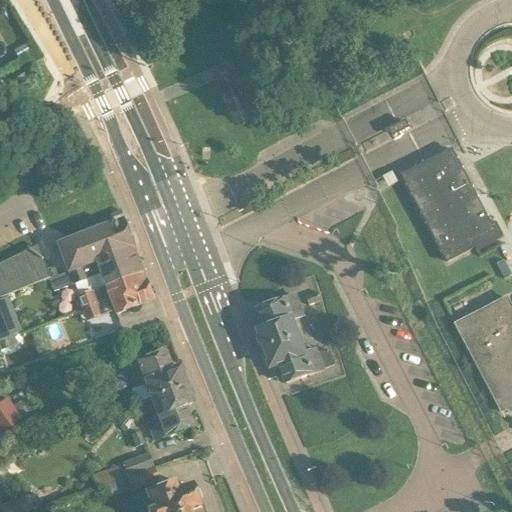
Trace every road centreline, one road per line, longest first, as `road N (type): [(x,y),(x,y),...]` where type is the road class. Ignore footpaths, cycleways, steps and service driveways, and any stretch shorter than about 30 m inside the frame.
road 1 (secondary): [(293,511),(184,244)]
road 2 (secondary): [(160,253),(265,511)]
road 3 (secondary): [(50,0),(102,104),(160,253)]
road 4 (secondary): [(184,244),(73,0)]
